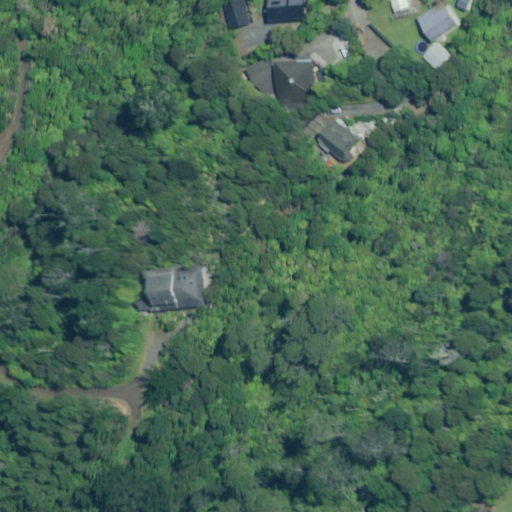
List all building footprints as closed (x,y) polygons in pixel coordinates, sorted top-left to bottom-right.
[(311,18),(309,0),(272,0),(274,22),(311,18)] [(414,8),(411,0),(393,0),(399,18),(405,16),(404,11),(414,8)] [(474,0),(461,0),(459,5),(470,10),(474,0)] [(463,25),(448,1),(419,20),(434,43),(463,25)] [(254,24),(248,3),(228,9),(234,30),(254,24)] [(389,15),(387,7),(372,9),(374,18),(389,15)] [(453,55),(438,42),(426,57),(441,70),(453,55)] [(279,71),(270,56),(256,66),(265,80),(279,71)] [(319,60),(281,60),(281,100),(320,100),(319,60)] [(339,119),(333,129),(324,143),(348,159),(364,135),(339,119)] [(210,306),(207,268),(150,274),(154,312),(210,306)]
